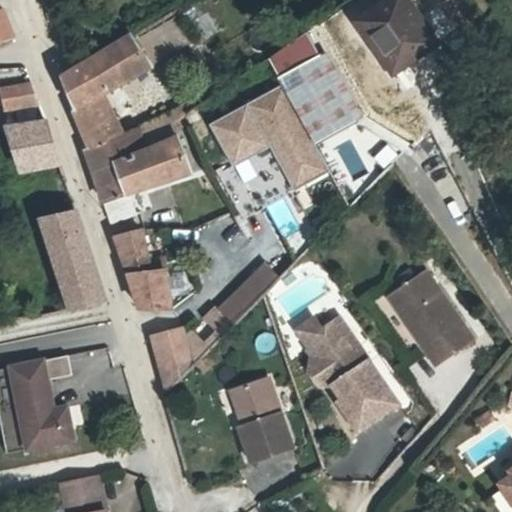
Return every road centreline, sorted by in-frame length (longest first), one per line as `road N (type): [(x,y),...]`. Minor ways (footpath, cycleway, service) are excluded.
road 1 (tertiary): [(23,0),(175,511)]
road 2 (unknown): [(0,484),(160,453)]
